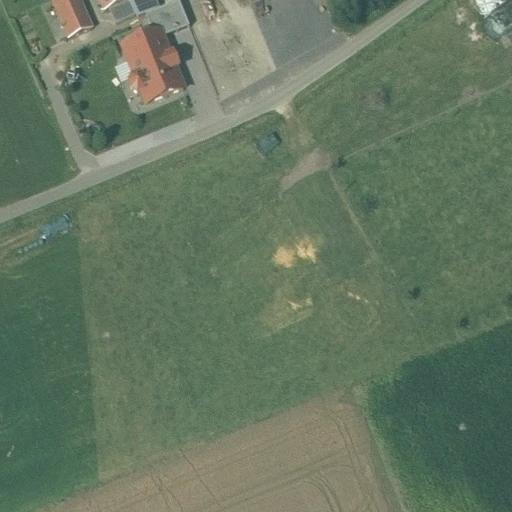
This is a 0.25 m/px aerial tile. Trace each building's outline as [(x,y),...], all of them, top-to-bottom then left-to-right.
[(49,0),(67,41),(92,30),(79,0),(49,0)] [(96,0),(102,15),(109,12),(129,4),(127,0),(96,0)] [(159,12),(153,0),(127,0),(129,4),(135,18),(137,23),(146,20),(145,18),(159,12)] [(497,37),(511,28),(511,0),(509,0),(484,16),(497,37)] [(115,27),(135,18),(129,4),(109,12),(115,27)] [(146,20),(153,36),(160,33),(162,39),(188,28),(178,4),(159,12),(145,18),(146,20)] [(120,49),(145,108),(185,91),(162,39),(160,33),(153,36),(120,49)]
